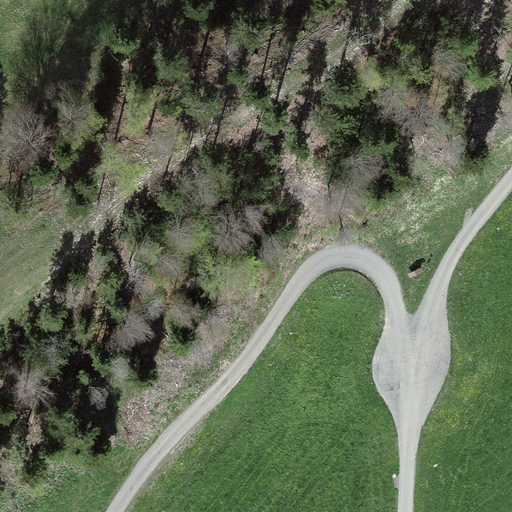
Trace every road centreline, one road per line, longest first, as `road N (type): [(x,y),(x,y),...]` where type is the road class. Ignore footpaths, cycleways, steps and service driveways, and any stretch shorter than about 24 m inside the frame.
road 1 (unclassified): [(116,511),(165,443),(258,345),(317,258),(350,251),(381,268),(410,376)]
road 2 (unclassified): [(410,376),(453,250),(511,176)]
road 3 (unclassified): [(410,376),(403,511)]
